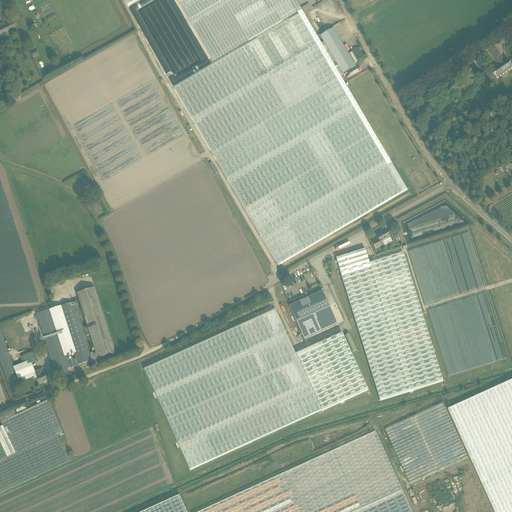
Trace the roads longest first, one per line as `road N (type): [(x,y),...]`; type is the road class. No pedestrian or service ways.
road 1 (track): [(149,353),(451,184)]
road 2 (unclassified): [(511,240),(423,150),(339,0)]
road 3 (track): [(0,157),(59,182),(89,207),(149,353)]
road 4 (track): [(0,409),(149,353)]
